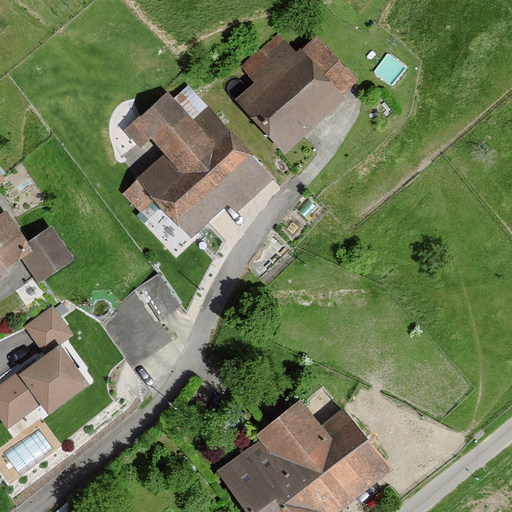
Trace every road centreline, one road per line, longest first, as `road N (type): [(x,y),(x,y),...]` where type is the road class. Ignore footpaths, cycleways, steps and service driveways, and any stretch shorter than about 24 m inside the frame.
road 1 (residential): [(28,511),(185,371),(251,241),(349,113)]
road 2 (residential): [(410,511),(511,427)]
